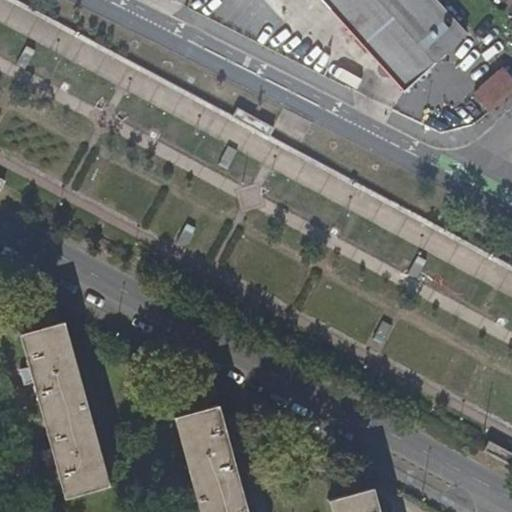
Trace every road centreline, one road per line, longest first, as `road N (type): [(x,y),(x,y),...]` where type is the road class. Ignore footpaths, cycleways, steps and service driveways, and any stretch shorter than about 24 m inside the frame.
road 1 (primary): [(0,224),(511,499)]
road 2 (motorway): [(0,159),(511,429)]
road 3 (motorway): [(511,308),(0,42)]
road 4 (primary): [(448,184),(81,0)]
